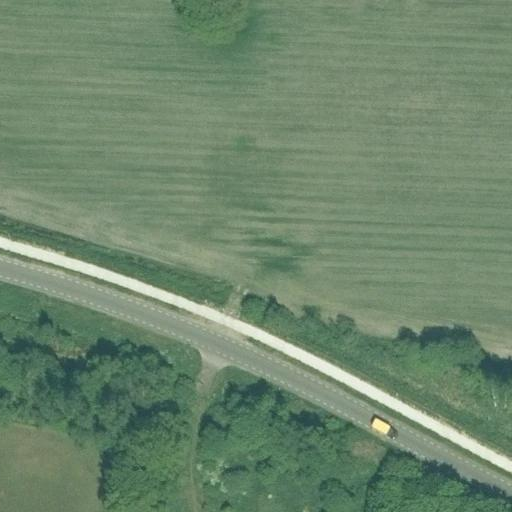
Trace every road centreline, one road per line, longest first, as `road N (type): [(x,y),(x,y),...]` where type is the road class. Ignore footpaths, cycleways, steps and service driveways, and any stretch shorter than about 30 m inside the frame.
road 1 (tertiary): [(511,496),(268,369),(0,269)]
road 2 (track): [(239,283),(189,423),(193,511)]
